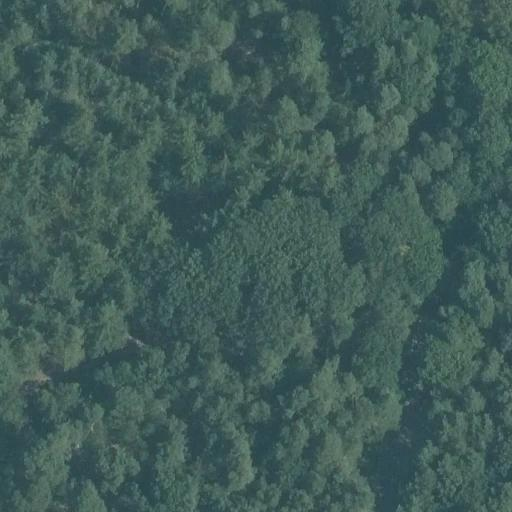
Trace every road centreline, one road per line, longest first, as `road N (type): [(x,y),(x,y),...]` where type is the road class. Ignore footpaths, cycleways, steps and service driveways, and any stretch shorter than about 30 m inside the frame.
road 1 (track): [(0,412),(195,338),(465,251)]
road 2 (track): [(321,182),(0,17)]
road 3 (track): [(0,230),(195,338)]
road 4 (tertiary): [(511,70),(382,0)]
